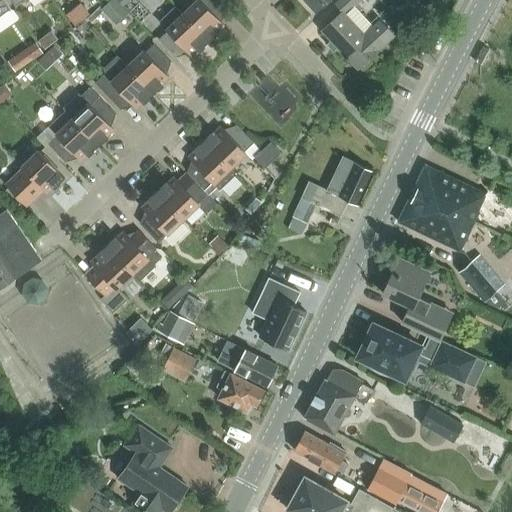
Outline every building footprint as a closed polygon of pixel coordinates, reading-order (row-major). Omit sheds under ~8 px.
[(0,0),(0,19),(0,20),(0,19),(0,16),(11,9),(4,0),(0,0)] [(116,0),(111,0),(102,9),(104,12),(114,22),(126,10),(123,7),(116,0)] [(200,0),(200,1),(198,0),(197,0),(182,15),(208,43),(218,34),(217,33),(224,26),(217,19),(226,11),(215,0),(200,0)] [(306,0),(317,11),(328,0),(306,0)] [(337,0),(334,3),(342,12),(345,15),(362,0),(337,0)] [(82,4),(67,17),(75,27),(90,15),(82,4)] [(159,23),(166,30),(167,32),(158,40),(176,59),(185,50),(191,57),(198,51),(199,52),(208,43),(182,15),(175,8),(159,23)] [(357,70),(394,35),(380,19),(368,29),(366,27),(361,32),(345,15),(342,12),(322,32),(357,70)] [(47,35),(38,43),(45,52),(54,45),(47,35)] [(143,52),(127,67),(153,95),(163,86),(162,85),(168,79),(162,72),(171,63),(153,45),(144,54),(143,52)] [(18,56),(8,62),(16,73),(25,66),(18,56)] [(107,72),(104,74),(94,84),(120,111),(129,103),(136,110),(143,103),(144,104),(153,95),(127,67),(117,57),(104,69),(107,72)] [(36,61),(27,69),(34,77),(43,69),(36,61)] [(4,85),(0,88),(0,98),(3,101),(8,96),(8,91),(4,85)] [(107,124),(116,116),(89,88),(81,96),(79,94),(62,110),(64,112),(98,148),(108,139),(107,138),(113,131),(107,124)] [(270,110),(288,102),(282,89),(264,97),(270,110)] [(48,128),(55,135),(57,137),(48,145),(65,164),(74,155),(81,162),(88,156),(89,157),(98,148),(64,112),(48,128)] [(212,132),(203,141),(230,169),(246,154),(244,152),(253,143),(236,125),(227,133),(220,126),(213,133),(212,132)] [(195,164),(186,173),(189,176),(203,191),(212,182),(219,190),(235,175),(230,169),(203,141),(194,150),(194,151),(188,157),(195,164)] [(261,151),(253,158),(264,169),(268,165),(281,153),(274,146),(271,142),(261,151)] [(23,169),(14,178),(6,185),(24,203),(40,188),(47,195),(53,189),(54,190),(64,180),(38,152),(21,168),(23,169)] [(309,182),(292,216),(307,223),(316,205),(341,217),(348,202),(358,207),(374,173),(343,158),(327,191),(309,182)] [(412,194),(398,222),(460,252),(474,222),(480,212),(477,211),(485,193),(426,165),(412,194)] [(166,183),(156,192),(183,220),(199,204),(207,212),(215,204),(206,194),(203,191),(189,176),(180,184),(174,177),(167,184),(166,183)] [(148,215),(139,224),(156,242),(165,233),(167,235),(183,220),(156,192),(147,201),(148,202),(141,208),(148,215)] [(0,289),(42,261),(7,209),(3,212),(0,207),(0,289)] [(115,237),(106,246),(133,274),(139,281),(155,266),(154,264),(163,255),(156,248),(138,230),(129,239),(123,232),(116,238),(115,237)] [(245,236),(242,246),(257,251),(260,241),(245,236)] [(221,239),(212,247),(219,254),(228,246),(221,239)] [(97,270),(88,278),(105,295),(101,299),(112,314),(127,300),(117,290),(133,274),(106,246),(96,255),(97,256),(91,263),(97,270)] [(399,259),(383,294),(408,306),(401,322),(439,339),(452,313),(418,297),(430,273),(399,259)] [(472,261),(459,272),(483,301),(500,310),(507,303),(496,290),(472,261)] [(269,277),(253,312),(268,319),(260,336),(289,350),(307,312),(289,304),(295,290),(269,277)] [(167,293),(159,300),(167,309),(175,301),(167,293)] [(163,324),(159,332),(176,340),(187,320),(170,311),(163,324)] [(385,376),(389,377),(391,373),(405,380),(406,378),(411,380),(419,362),(465,384),(477,358),(441,341),(435,353),(379,326),(374,335),(369,333),(357,357),(373,364),(371,368),(374,370),(378,372),(381,374),(385,376)] [(222,352),(217,362),(266,387),(277,367),(227,341),(222,352)] [(197,360),(173,347),(161,371),(186,383),(197,360)] [(477,358),(465,384),(474,388),(486,362),(477,358)] [(324,379),(303,417),(334,434),(347,409),(359,416),(374,389),(363,383),(363,382),(341,370),(333,370),(327,381),(324,379)] [(251,405),(256,407),(263,392),(226,373),(218,388),(223,390),(218,399),(246,414),(251,405)] [(389,415),(420,430),(432,405),(401,390),(389,415)] [(172,448),(137,424),(123,445),(135,453),(117,478),(138,493),(133,501),(148,511),(159,511),(162,508),(168,511),(169,511),(187,487),(159,467),(172,448)] [(336,469),(342,459),(345,452),(330,444),(329,446),(304,432),(294,451),(334,473),(336,469)] [(349,463),(342,459),(336,469),(343,473),(349,463)] [(382,459),(367,489),(395,503),(396,501),(418,511),(427,511),(438,490),(410,476),(411,474),(382,459)] [(56,495),(82,511),(119,511),(123,506),(71,472),(56,495)] [(304,479),(288,509),(292,511),(339,511),(341,510),(345,511),(397,511),(399,511),(360,489),(351,505),(304,479)]
